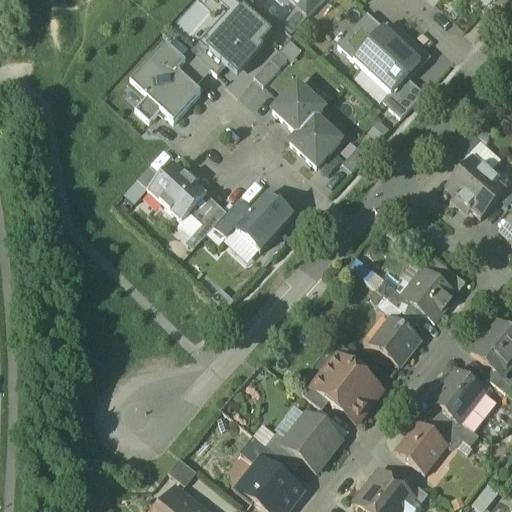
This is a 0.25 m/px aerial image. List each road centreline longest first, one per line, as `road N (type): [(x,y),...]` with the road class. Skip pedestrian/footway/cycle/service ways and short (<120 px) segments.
road 1 (residential): [(503,281),(316,511)]
road 2 (residential): [(144,429),(219,379),(348,239)]
road 3 (residential): [(348,239),(226,131)]
road 4 (residential): [(390,194),(493,82)]
road 5 (residential): [(390,194),(503,281)]
road 6 (residential): [(493,82),(405,0)]
